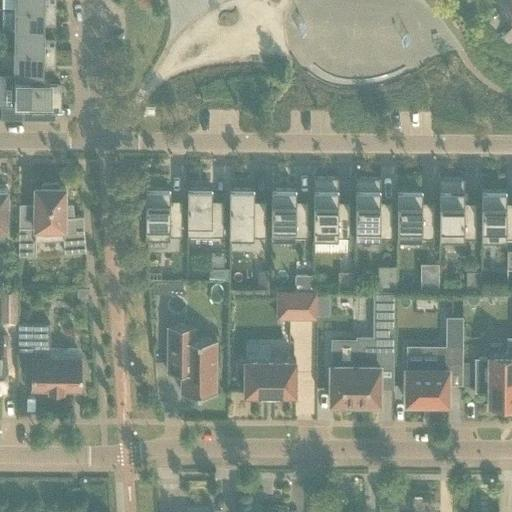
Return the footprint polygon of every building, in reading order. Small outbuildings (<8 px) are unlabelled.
[(13,0),(14,9),(55,9),(54,0),(13,0)] [(55,20),(55,9),(14,9),(13,30),(44,31),(44,20),(55,20)] [(43,41),(44,31),(13,30),(13,52),(54,52),(55,41),(43,41)] [(54,64),(54,52),(13,52),(13,74),(43,75),(43,64),(54,64)] [(49,80),(14,80),(14,105),(1,105),(0,118),(52,119),(53,107),(61,107),(61,86),(49,85),(49,80)] [(337,204),(337,177),(313,177),(313,237),(349,237),(349,201),(348,201),(348,204),(337,204)] [(379,205),(379,177),(356,177),(355,237),(391,237),(391,201),(390,201),(390,205),(379,205)] [(463,211),(463,178),(439,178),(439,238),(475,238),(475,202),(474,202),(474,211),(463,211)] [(65,187),(58,187),(58,182),(42,184),(42,187),(35,187),(35,204),(33,204),(32,215),(34,215),(34,227),(18,227),(18,255),(36,255),(36,240),(41,239),(41,228),(56,228),(57,238),(63,238),(64,252),(85,251),(83,215),(73,216),(72,204),(64,205),(65,187)] [(169,203),(169,188),(145,188),(145,236),(181,236),(181,200),(180,200),(180,203),(169,203)] [(211,209),(211,188),(187,188),(187,236),(223,236),(223,200),(222,200),(222,209),(211,209)] [(253,200),(253,188),(229,188),(229,236),(265,237),(265,200),(264,200),(264,209),(253,209),(253,200)] [(295,204),(295,189),(271,189),(271,237),(307,237),(307,200),(306,200),(306,204),(295,204)] [(421,205),(421,190),(397,189),(397,237),(433,238),(433,201),(432,201),(432,205),(421,205)] [(511,205),(505,206),(505,190),(481,190),(481,238),(511,238),(511,205)] [(327,267),(327,253),(315,253),(315,267),(327,267)] [(223,266),(223,255),(212,255),(212,266),(223,266)] [(307,267),(307,256),(296,256),(296,267),(307,267)] [(258,268),(258,258),(243,258),(243,268),(258,268)] [(378,283),(378,287),(395,287),(395,283),(395,267),(386,267),(386,275),(378,275),(378,283)] [(227,279),(227,270),(209,269),(209,279),(227,279)] [(257,271),(257,288),(268,288),(268,271),(257,271)] [(338,272),(338,288),(352,288),(352,272),(338,272)] [(479,289),(479,273),(467,272),(467,289),(479,289)] [(295,275),(295,287),(311,288),(311,275),(295,275)] [(153,282),(153,293),(168,293),(168,282),(153,282)] [(2,286),(1,319),(18,319),(18,287),(2,286)] [(88,299),(89,287),(77,287),(76,299),(88,299)] [(314,320),(315,293),(276,293),(276,319),(314,320)] [(374,298),(374,337),(357,337),(357,364),(330,364),(330,401),(349,402),(349,403),(360,403),(360,402),(379,402),(379,361),(393,362),(394,299),(374,298)] [(445,345),(437,345),(437,359),(406,358),(406,367),(405,367),(405,402),(448,402),(448,368),(447,368),(447,366),(447,362),(462,362),(462,316),(445,316),(445,345)] [(49,357),(49,323),(18,323),(18,351),(32,351),(32,357),(31,357),(31,389),(48,390),(48,391),(63,391),(63,390),(81,390),(81,357),(49,357)] [(167,372),(181,372),(181,392),(215,393),(216,339),(194,339),(195,325),(167,325),(167,372)] [(474,357),(474,391),(488,391),(488,403),(499,403),(499,407),(511,406),(511,335),(506,336),(506,355),(488,355),(488,357),(474,357)] [(297,358),(246,358),(245,393),(263,393),(263,394),(279,394),(279,393),(297,393),(297,358)]
